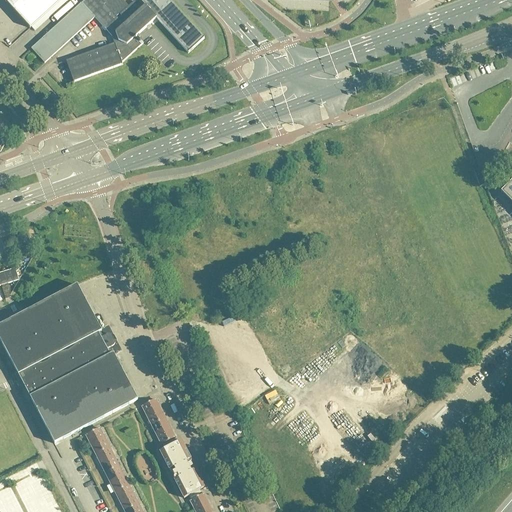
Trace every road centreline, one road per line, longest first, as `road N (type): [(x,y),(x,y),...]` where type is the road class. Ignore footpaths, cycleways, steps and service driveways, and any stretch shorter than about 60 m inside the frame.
road 1 (unclassified): [(228,511),(138,322),(84,179)]
road 2 (primary): [(285,75),(66,154)]
road 3 (primary): [(84,179),(298,102)]
road 4 (primary): [(319,94),(511,23)]
road 5 (primary): [(494,0),(306,68)]
